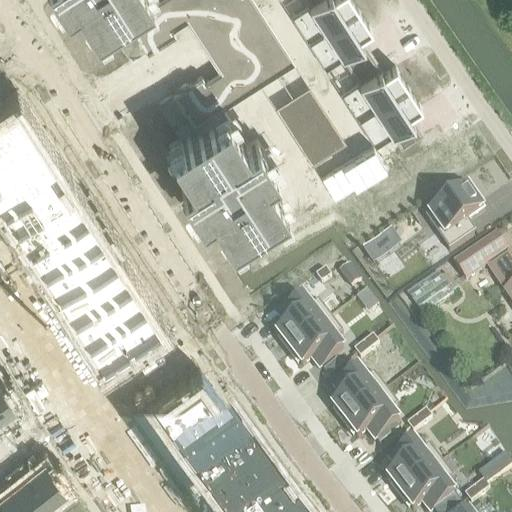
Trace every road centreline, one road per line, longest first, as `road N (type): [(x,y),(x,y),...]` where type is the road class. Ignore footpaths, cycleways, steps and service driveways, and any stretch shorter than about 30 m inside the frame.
road 1 (residential): [(5,0),(164,247),(354,511)]
road 2 (unclassified): [(511,143),(410,0)]
